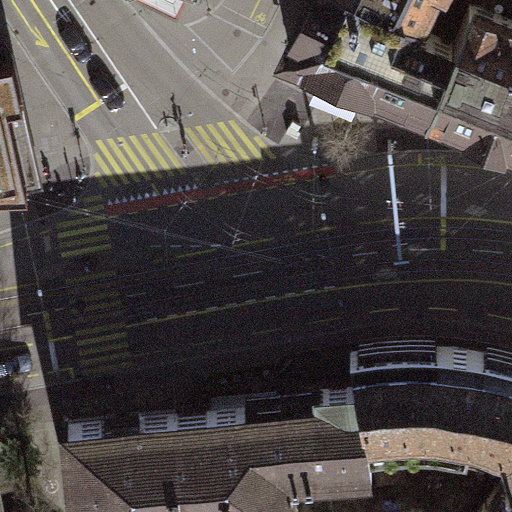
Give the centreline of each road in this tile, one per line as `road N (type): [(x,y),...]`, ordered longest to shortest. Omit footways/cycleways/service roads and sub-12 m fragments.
road 1 (secondary): [(511,255),(355,255),(223,277)]
road 2 (secondary): [(223,277),(0,320)]
road 3 (tertiary): [(136,90),(210,187),(223,277)]
road 4 (residential): [(254,0),(203,63),(136,90)]
